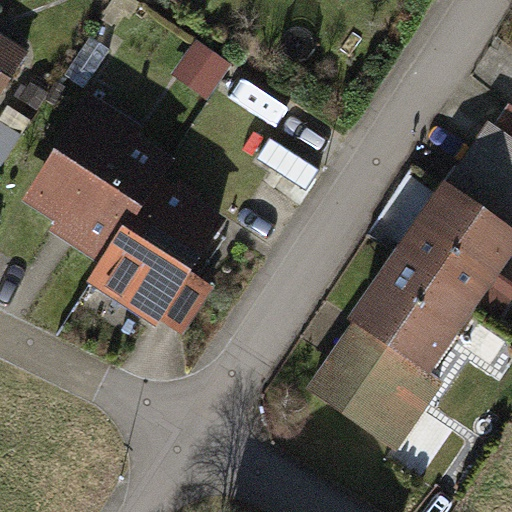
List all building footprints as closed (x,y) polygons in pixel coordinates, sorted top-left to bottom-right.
[(0,94),(33,45),(0,23),(0,94)] [(115,255),(168,177),(179,160),(99,106),(35,201),(115,255)] [(405,259),(479,310),(511,262),(511,138),(496,127),(405,259)] [(168,177),(115,255),(103,273),(173,320),(238,224),(168,177)] [(479,310),(405,259),(366,316),(440,367),(479,310)] [(440,367),(366,316),(317,386),(407,448),(456,378),(440,367)]
